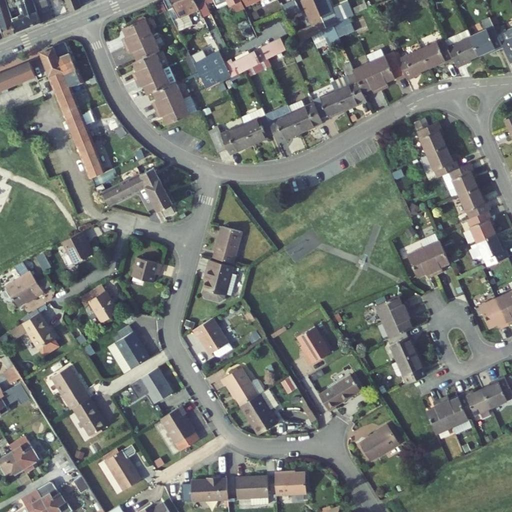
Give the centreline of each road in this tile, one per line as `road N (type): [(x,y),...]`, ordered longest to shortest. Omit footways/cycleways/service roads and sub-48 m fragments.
road 1 (residential): [(193,240),(171,337),(224,425),(251,446),(325,450)]
road 2 (residential): [(213,169),(252,174),(298,166),(450,90)]
road 3 (residential): [(84,18),(128,115),(164,148),(213,169)]
road 4 (residential): [(483,359),(464,316),(449,322),(437,328),(455,371)]
